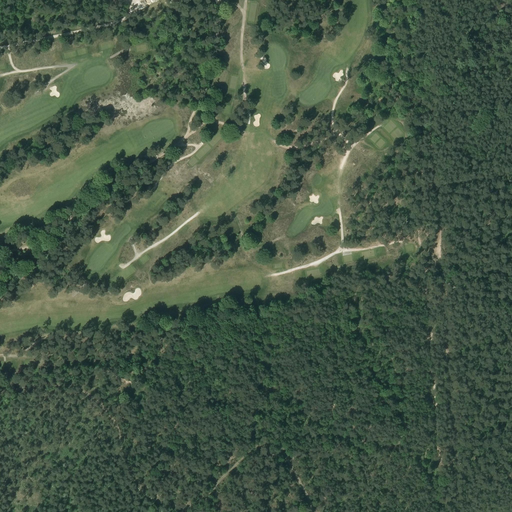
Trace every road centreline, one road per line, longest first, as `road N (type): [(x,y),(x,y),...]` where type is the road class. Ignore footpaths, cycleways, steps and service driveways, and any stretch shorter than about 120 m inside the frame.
road 1 (track): [(0,392),(61,384),(84,392),(108,413),(142,492),(181,511)]
road 2 (track): [(182,511),(269,440),(280,444),(313,511)]
road 3 (track): [(0,48),(112,23),(141,0)]
